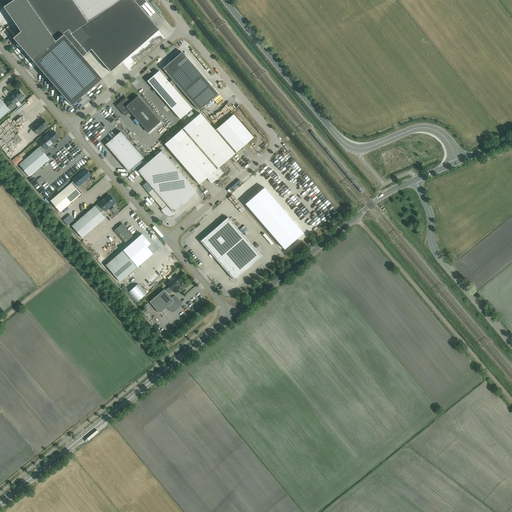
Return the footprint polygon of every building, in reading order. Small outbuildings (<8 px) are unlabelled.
[(66,0),(13,0),(4,7),(21,32),(13,38),(72,106),(102,79),(83,56),(91,49),(110,72),(159,30),(140,7),(146,2),(144,0),(66,0),(67,0),(66,0)] [(218,94),(182,52),(163,69),(173,80),(169,83),(173,87),(176,84),(199,111),(218,94)] [(169,83),(159,71),(154,75),(147,81),(154,90),(154,89),(180,119),(192,109),(173,87),(169,83)] [(24,96),(18,90),(13,95),(13,94),(8,98),(10,101),(6,105),(1,100),(2,99),(0,98),(0,97),(0,119),(10,110),(15,106),(14,105),(24,96)] [(161,122),(138,96),(130,103),(126,98),(117,106),(125,115),(130,111),(148,133),(161,122)] [(215,130),(200,113),(165,144),(199,184),(207,178),(211,184),(223,173),(218,168),(253,138),(233,114),(215,130)] [(37,123),(32,127),(38,135),(45,129),(46,129),(48,128),(48,126),(49,126),(43,119),(39,123),(37,124),(37,123)] [(28,128),(21,135),(27,140),(34,133),(28,128)] [(59,137),(53,131),(49,134),(39,142),(42,145),(19,165),(29,176),(49,159),(42,152),(45,149),(46,150),(54,143),(53,142),(59,137)] [(105,145),(129,171),(144,158),(120,132),(105,145)] [(0,146),(0,147),(2,146),(8,153),(11,151),(13,153),(16,151),(13,148),(12,149),(7,143),(8,142),(4,137),(2,139),(5,142),(0,146)] [(170,215),(171,215),(172,214),(173,214),(198,192),(162,150),(138,171),(153,189),(148,193),(166,214),(167,214),(168,215),(169,215),(170,215)] [(10,161),(13,166),(22,160),(18,155),(10,161)] [(288,157),(279,165),(283,170),(292,162),(288,157)] [(265,164),(269,169),(276,163),(272,158),(265,164)] [(283,179),(286,183),(289,181),(288,179),(300,171),(294,163),(282,172),(286,177),(283,179)] [(257,181),(259,183),(264,179),(268,184),(272,180),(270,177),(272,175),(265,165),(253,175),(254,176),(251,179),(255,183),(257,181)] [(77,187),(78,186),(79,187),(86,180),(85,180),(91,175),(86,169),(83,172),(82,172),(73,180),(74,181),(50,201),(60,213),(76,198),(79,199),(82,196),(82,193),(77,187)] [(302,187),(307,182),(304,179),(302,181),(299,178),(297,179),(295,177),(293,179),(302,187)] [(241,202),(253,191),(248,187),(237,197),(241,202)] [(264,188),(245,204),(284,249),(303,233),(264,188)] [(115,202),(109,195),(104,199),(95,206),(72,226),(82,238),(105,218),(99,211),(103,209),(105,211),(108,208),(109,206),(110,207),(112,205),(112,206),(113,206),(115,204),(115,203),(114,203),(115,202)] [(297,207),(303,203),(299,198),(294,202),(297,207)] [(240,208),(235,212),(253,232),(258,228),(240,208)] [(312,211),(305,216),(310,222),(306,225),(310,231),(321,223),(312,211)] [(234,280),(261,256),(228,218),(200,241),(234,280)] [(122,224),(114,231),(125,244),(133,237),(122,224)] [(142,234),(106,265),(120,282),(143,262),(153,254),(147,247),(150,244),(142,234)] [(168,294),(169,294),(173,290),(173,291),(173,290),(175,292),(180,288),(178,286),(184,281),(178,275),(167,284),(169,287),(165,290),(168,294)] [(147,293),(138,284),(127,293),(135,303),(147,293)] [(168,294),(165,290),(164,290),(150,302),(160,313),(168,306),(172,311),(173,311),(180,305),(181,303),(176,298),(174,297),(172,299),(168,294)]
